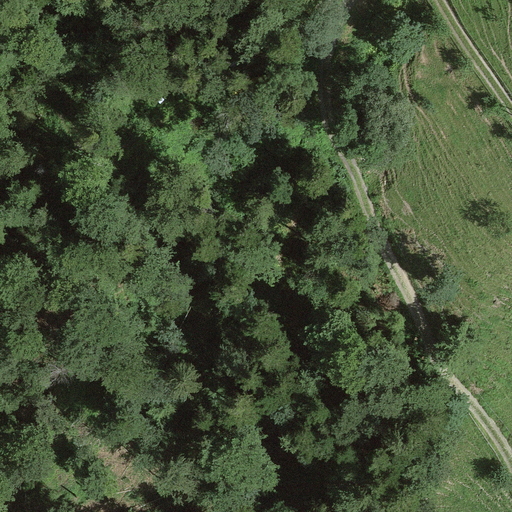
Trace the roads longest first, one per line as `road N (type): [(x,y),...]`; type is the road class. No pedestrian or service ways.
road 1 (track): [(346,0),(330,54),(336,153),(459,385),(511,463)]
road 2 (track): [(511,108),(434,0)]
